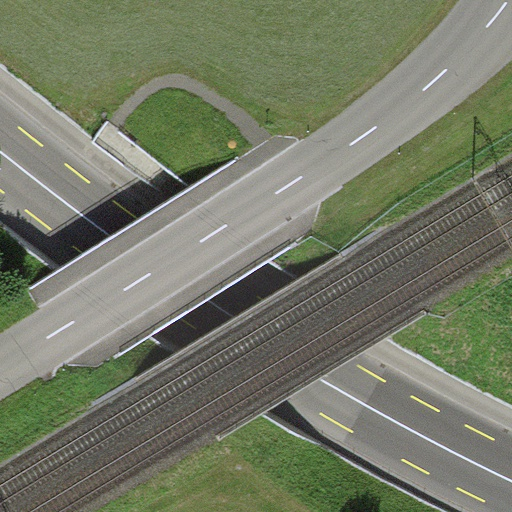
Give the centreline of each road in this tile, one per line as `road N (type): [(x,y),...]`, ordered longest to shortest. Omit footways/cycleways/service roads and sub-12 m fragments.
road 1 (tertiary): [(0,371),(378,126),(436,83),(511,0)]
road 2 (primary): [(0,151),(216,316),(376,415),(511,479)]
